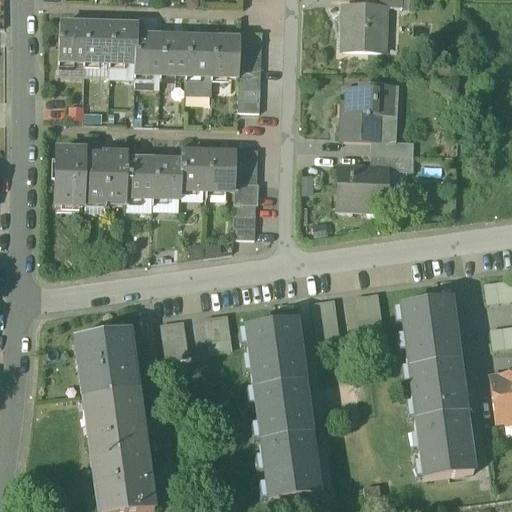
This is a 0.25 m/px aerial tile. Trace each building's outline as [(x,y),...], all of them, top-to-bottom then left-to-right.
[(186,1),(185,11),(197,11),(197,1),(186,1)] [(401,2),(397,2),(375,1),(374,14),(383,14),(400,15),(401,2)] [(341,58),(382,59),(383,14),(374,14),(342,13),(341,58)] [(56,65),(83,66),(84,28),(57,27),(56,65)] [(110,29),(84,28),(83,66),(108,67),(110,29)] [(135,30),(110,29),(108,67),(134,68),(135,40),(135,30)] [(238,44),(238,48),(259,49),(259,37),(238,37),(238,44)] [(161,41),(135,40),(134,68),(134,78),(159,79),(161,41)] [(186,42),(161,41),(159,79),(184,80),(186,42)] [(186,42),(184,80),(210,81),(212,43),(186,42)] [(238,44),(212,43),(210,81),(237,81),(237,72),(237,60),(238,48),(238,44)] [(238,48),(237,60),(258,61),(259,49),(238,48)] [(237,60),(237,72),(258,72),(258,61),(237,60)] [(82,83),(83,66),(56,65),(56,82),(82,83)] [(83,66),(82,83),(108,84),(108,67),(83,66)] [(108,67),(108,84),(133,85),(134,78),(134,68),(108,67)] [(237,81),(237,83),(258,84),(258,72),(237,72),(237,81)] [(134,78),(133,85),(133,94),(159,95),(159,79),(134,78)] [(210,98),(210,81),(184,80),(183,98),(210,98)] [(237,83),(236,95),(257,96),(258,84),(237,83)] [(369,148),(377,148),(378,121),(394,122),(395,104),(396,93),(357,91),(357,93),(343,93),(343,108),(344,108),(344,109),(346,109),(345,118),(338,118),(337,147),(369,148)] [(236,95),(236,107),(257,107),(257,96),(236,95)] [(257,119),(257,107),(236,107),(235,118),(257,119)] [(67,125),(81,125),(81,118),(81,110),(67,110),(67,125)] [(100,119),(81,118),(81,125),(81,129),(100,130),(100,119)] [(393,149),(393,147),(394,122),(378,121),(377,148),(393,149)] [(369,148),(369,159),(411,162),(412,148),(393,147),(393,149),(377,148),(369,148)] [(53,210),(83,211),(84,159),(85,156),(55,155),(53,210)] [(124,210),(125,200),(126,164),(126,157),(100,155),(100,159),(84,159),(83,211),(102,212),(102,209),(124,210)] [(234,159),(234,166),(254,167),(255,155),(234,155),(234,159)] [(179,193),(205,194),(207,158),(180,157),(179,166),(179,193)] [(234,159),(207,158),(205,194),(233,195),(233,189),(233,177),(234,166),(234,159)] [(411,177),(411,162),(369,159),(368,175),(369,175),(385,175),(385,176),(405,177),(411,177)] [(125,200),(151,201),(153,165),(126,164),(125,200)] [(178,202),(179,193),(179,166),(153,165),(151,201),(178,202)] [(234,166),(233,177),(254,178),(254,167),(234,166)] [(335,216),(383,218),(384,191),(385,176),(385,175),(369,175),(368,175),(337,174),(335,216)] [(385,176),(384,191),(405,191),(405,177),(385,176)] [(233,177),(233,189),(253,190),(254,178),(233,177)] [(300,182),(300,201),(311,201),(311,182),(300,182)] [(233,195),(233,199),(256,200),(256,190),(253,190),(233,189),(233,195)] [(233,199),(232,209),(253,210),(256,210),(256,200),(233,199)] [(125,200),(124,210),(124,217),(151,218),(151,217),(151,201),(125,200)] [(178,218),(178,202),(151,201),(151,217),(178,218)] [(232,209),(232,221),(253,222),(253,210),(232,209)] [(102,212),(83,211),(83,219),(102,220),(102,212)] [(232,221),(231,233),(252,233),(253,222),(232,221)] [(252,245),(252,233),(231,233),(231,244),(252,245)] [(204,248),(203,261),(219,259),(219,246),(204,248)] [(203,261),(204,248),(189,250),(189,263),(203,261)] [(511,285),(481,289),(484,313),(511,309),(511,285)] [(350,304),(356,352),(380,348),(374,301),(350,304)] [(398,313),(421,485),(472,478),(449,306),(398,313)] [(308,310),(314,357),(338,354),(332,307),(308,310)] [(200,325),(205,360),(229,356),(224,322),(200,325)] [(156,331),(161,366),(185,362),(180,327),(156,331)] [(244,334),(267,506),(317,499),(295,327),(244,334)] [(511,327),(487,331),(490,354),(511,351),(511,327)] [(81,361),(86,402),(133,395),(131,383),(135,382),(128,335),(73,343),(75,362),(81,361)] [(75,362),(81,402),(86,402),(81,361),(75,362)] [(504,430),(511,428),(511,380),(511,379),(498,381),(498,382),(487,383),(493,424),(503,423),(504,430)] [(135,409),(133,395),(86,402),(81,402),(95,511),(151,511),(146,468),(142,468),(139,442),(143,441),(138,408),(135,409)] [(360,492),(362,503),(378,501),(377,490),(360,492)]
